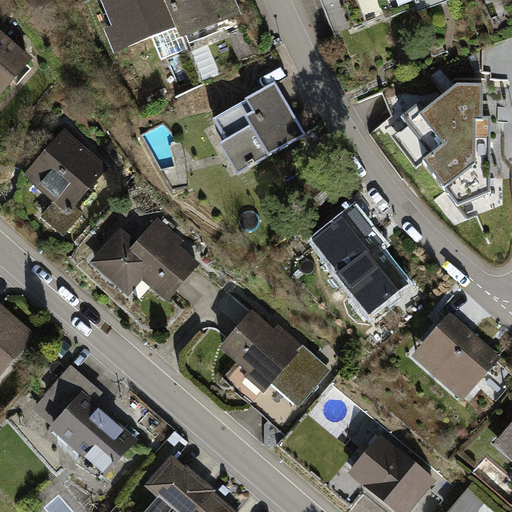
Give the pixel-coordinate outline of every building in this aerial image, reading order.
[(107,0),(105,1),(126,51),(181,29),(168,0),(107,0)] [(168,0),(186,40),(240,17),(232,0),(168,0)] [(328,0),(343,36),(383,20),(386,26),(416,14),(410,0),(328,0)] [(410,0),(416,14),(418,18),(461,0),(410,0)] [(0,35),(0,98),(31,63),(0,35)] [(277,86),(217,123),(249,175),(310,137),(277,86)] [(424,100),(398,121),(415,142),(429,161),(420,168),(458,214),(491,195),(492,134),(492,124),(485,124),(485,86),(456,86),(431,108),(424,100)] [(67,134),(29,178),(57,202),(43,218),(65,238),(84,217),(75,209),(108,170),(67,134)] [(351,218),(319,245),(344,276),(341,278),(373,316),(406,289),(375,252),(377,250),(351,218)] [(139,246),(123,232),(96,263),(130,293),(144,277),(170,299),(199,267),(177,248),(182,242),(159,223),(139,246)] [(0,381),(35,340),(0,310),(0,381)] [(255,316),(228,348),(271,385),(278,377),(302,348),(279,329),(275,334),(255,316)] [(425,351),(444,368),(436,376),(460,397),(473,381),(479,386),(497,365),(482,352),(485,349),(451,321),(425,351)] [(302,348),(278,377),(289,387),(287,389),(303,403),(330,371),(302,348)] [(73,417),(59,433),(87,457),(79,468),(106,483),(140,444),(93,403),(102,393),(73,368),(49,395),(73,417)] [(511,435),(501,448),(511,457),(511,435)] [(355,473),(369,485),(367,487),(398,511),(412,511),(436,483),(397,451),(396,452),(382,440),(355,473)] [(232,511),(175,463),(152,490),(162,499),(150,511),(232,511)] [(478,511),(485,505),(469,492),(453,511),(478,511)]
